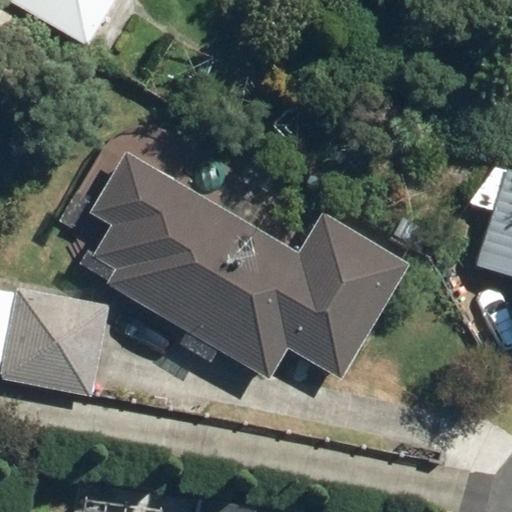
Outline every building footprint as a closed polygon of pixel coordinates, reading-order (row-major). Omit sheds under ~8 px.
[(15,0),(90,43),(114,0),(15,0)] [(70,258),(187,322),(178,338),(218,360),(227,344),(275,370),(289,346),(344,377),(411,255),(325,208),(307,242),(131,146),(70,258)] [(511,166),(481,261),(511,270),(511,166)] [(114,298),(26,282),(8,376),(96,393),(114,298)] [(256,511),(257,505),(84,483),(80,511),(14,511),(0,510),(0,511),(256,511)]
